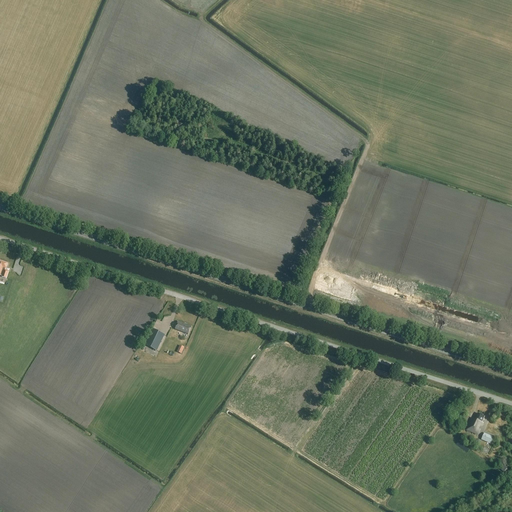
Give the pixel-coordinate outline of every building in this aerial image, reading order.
[(187,334),(190,327),(178,322),(175,329),(187,334)] [(152,329),(144,345),(156,351),(164,335),(152,329)] [(482,422),(485,416),(478,413),(475,420),(472,418),(467,430),(478,435),(483,423),(482,422)] [(492,445),(495,438),(484,433),(481,440),(492,445)] [(502,463),(498,468),(503,472),(507,467),(502,463)]
